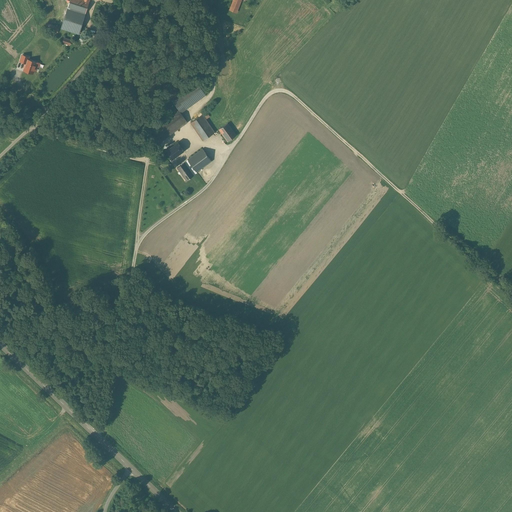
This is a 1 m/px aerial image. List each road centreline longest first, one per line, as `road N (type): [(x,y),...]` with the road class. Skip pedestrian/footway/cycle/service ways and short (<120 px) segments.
road 1 (track): [(224,158),(273,89),(290,90),(511,293)]
road 2 (unclassified): [(0,157),(116,32),(129,0)]
road 3 (track): [(97,437),(138,240)]
road 4 (tertiary): [(131,470),(0,343)]
road 5 (track): [(149,159),(34,123)]
road 6 (track): [(138,240),(210,180),(224,158)]
